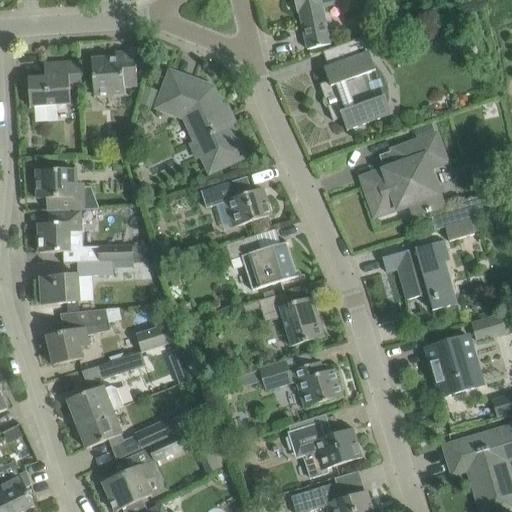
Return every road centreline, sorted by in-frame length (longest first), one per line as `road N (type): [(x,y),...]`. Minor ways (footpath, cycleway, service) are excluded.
road 1 (residential): [(253,54),(266,103),(353,300),(416,511)]
road 2 (residential): [(72,511),(0,286)]
road 3 (residential): [(0,255),(7,160),(1,28)]
road 4 (residential): [(1,28),(143,17)]
